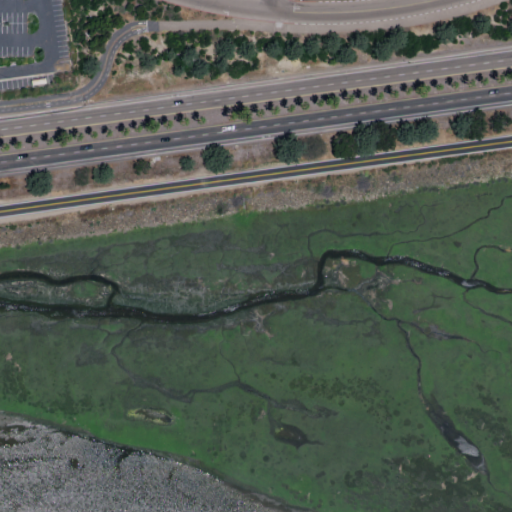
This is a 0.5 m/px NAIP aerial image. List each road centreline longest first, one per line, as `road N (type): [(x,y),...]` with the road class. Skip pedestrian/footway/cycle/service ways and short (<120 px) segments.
road 1 (primary): [(0,165),(511,93)]
road 2 (residential): [(0,212),(511,141)]
road 3 (primary): [(511,56),(0,125)]
road 4 (residential): [(443,0),(320,15),(195,0)]
